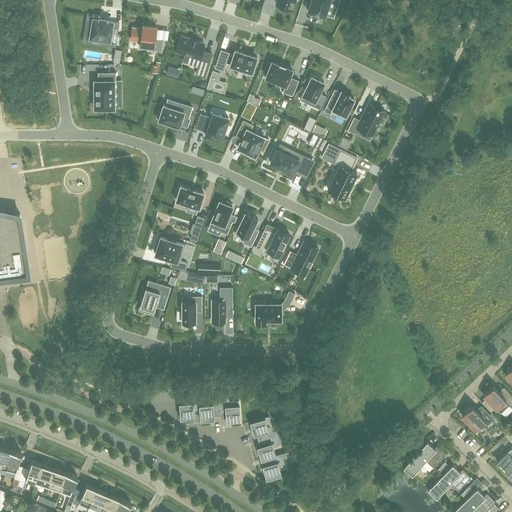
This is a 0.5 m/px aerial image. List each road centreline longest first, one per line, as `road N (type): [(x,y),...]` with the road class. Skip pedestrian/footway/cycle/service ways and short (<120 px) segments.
road 1 (residential): [(354,237),(413,119),(414,99),(318,50),(150,0)]
road 2 (residential): [(302,347),(169,349),(109,326),(107,311),(159,151)]
road 3 (tertiary): [(261,511),(122,428),(14,384)]
road 4 (tertiary): [(0,393),(143,453),(238,511)]
road 5 (residential): [(354,237),(159,151)]
road 6 (residential): [(0,413),(160,485),(147,511)]
road 7 (residential): [(511,492),(440,422),(511,354)]
road 8 (residential): [(69,134),(48,0)]
road 9 (residential): [(302,347),(354,237)]
